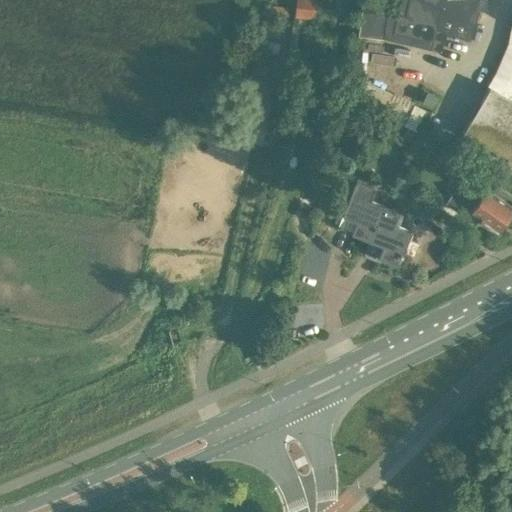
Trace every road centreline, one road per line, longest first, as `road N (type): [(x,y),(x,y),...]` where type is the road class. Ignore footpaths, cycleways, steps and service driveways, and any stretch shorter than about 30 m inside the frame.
road 1 (track): [(224,446),(200,364),(228,309),(260,157),(270,60)]
road 2 (primary): [(271,395),(9,511)]
road 3 (primary): [(511,276),(271,395)]
road 4 (primary): [(299,413),(511,310)]
road 5 (primary): [(68,511),(264,429)]
